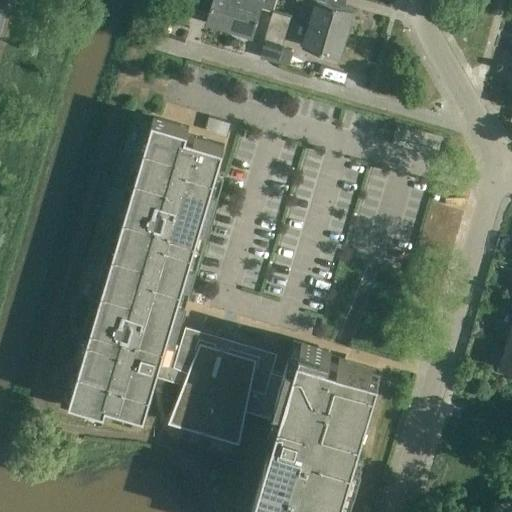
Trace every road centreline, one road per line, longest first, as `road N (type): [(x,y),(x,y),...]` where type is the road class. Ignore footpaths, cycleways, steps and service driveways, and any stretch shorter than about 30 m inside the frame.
road 1 (residential): [(397,511),(499,163)]
road 2 (residential): [(473,116),(456,126),(154,38)]
road 3 (residential): [(473,116),(421,22),(418,0)]
